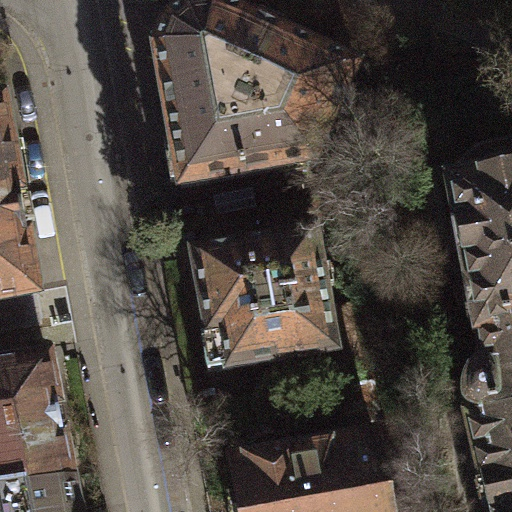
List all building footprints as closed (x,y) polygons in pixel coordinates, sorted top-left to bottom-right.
[(162,144),(172,191),(315,164),(358,67),(218,9),(192,10),(163,30),(156,58),(173,142),(162,144)] [(4,98),(0,96),(0,297),(36,291),(4,98)] [(451,179),(485,356),(511,351),(511,145),(479,151),(451,179)] [(192,255),(213,373),(339,351),(318,232),(192,255)] [(468,409),(490,506),(511,501),(511,351),(485,356),(468,409)] [(0,489),(72,478),(50,360),(0,368),(0,489)] [(387,511),(372,435),(293,451),(285,439),(272,435),(256,440),(248,448),(245,461),(234,463),(243,511),(387,511)] [(78,511),(72,478),(0,489),(0,511),(78,511)] [(511,511),(511,501),(490,506),(491,511),(511,511)]
